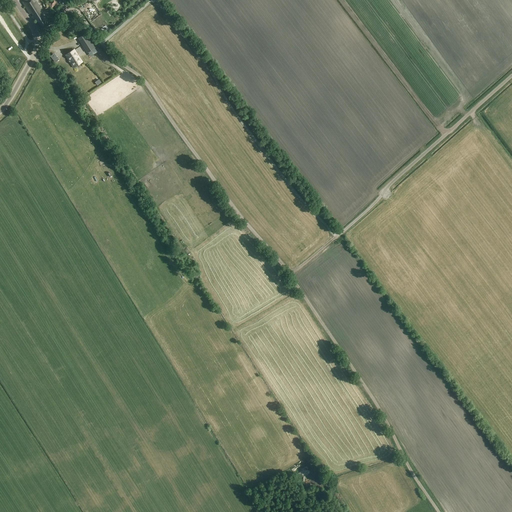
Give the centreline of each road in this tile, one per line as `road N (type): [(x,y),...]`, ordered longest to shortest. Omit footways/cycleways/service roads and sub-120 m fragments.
road 1 (track): [(290,275),(141,78),(102,45)]
road 2 (track): [(290,275),(438,511)]
road 3 (unclassified): [(383,190),(511,75)]
